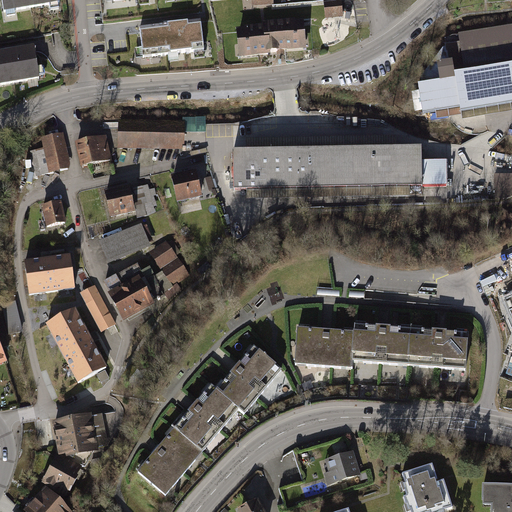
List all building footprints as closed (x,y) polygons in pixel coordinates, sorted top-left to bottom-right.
[(62,0),(3,0),(6,16),(63,9),(62,0)] [(342,0),(324,2),(326,19),(344,17),(342,0)] [(143,58),(205,51),(201,21),(140,28),(143,58)] [(305,26),(241,32),(243,56),(307,51),(305,26)] [(440,84),(419,88),(424,116),(461,110),(461,115),(511,106),(511,26),(459,35),(461,43),(445,46),(446,54),(447,53),(450,66),(438,69),(440,84)] [(39,51),(0,56),(0,91),(44,86),(39,51)] [(207,132),(207,118),(186,119),(186,133),(207,132)] [(119,122),(118,149),(184,150),(184,123),(119,122)] [(63,134),(42,139),(44,149),(49,175),(69,171),(71,165),(63,134)] [(236,155),(236,191),(250,190),(250,200),(449,198),(448,161),(425,162),(425,149),(398,149),(398,139),(246,141),(246,155),(236,155)] [(105,140),(78,146),(83,167),(110,161),(105,140)] [(31,152),(37,178),(49,175),(44,149),(31,152)] [(197,174),(172,180),(179,208),(203,202),(197,174)] [(511,175),(495,176),(495,200),(503,200),(511,196),(511,175)] [(128,190),(107,195),(112,220),(134,215),(128,190)] [(64,204),(42,210),(48,231),(69,225),(64,204)] [(141,228),(102,244),(111,266),(150,250),(141,228)] [(167,245),(152,255),(172,286),(187,276),(167,245)] [(27,264),(32,296),(74,290),(69,258),(27,264)] [(141,282),(111,299),(125,323),(155,307),(141,282)] [(94,287),(79,295),(101,334),(116,326),(94,287)] [(511,293),(503,297),(511,317),(511,293)] [(107,371),(76,311),(46,326),(77,387),(107,371)] [(408,367),(410,332),(355,328),(354,334),(352,364),(408,367)] [(352,364),(354,334),(296,329),(293,365),(351,370),(352,364)] [(466,373),(469,335),(410,332),(408,367),(466,373)] [(281,372),(254,348),(217,391),(239,410),(244,415),(281,372)] [(217,391),(212,387),(176,429),(202,452),(239,410),(217,391)] [(51,426),(57,456),(65,454),(66,458),(96,452),(89,418),(51,426)] [(202,452),(176,429),(139,473),(166,496),(202,452)] [(336,453),(347,452),(346,443),(335,444),(336,453)] [(355,450),(323,460),(330,484),(362,475),(355,450)] [(55,457),(42,484),(66,496),(79,470),(55,457)] [(436,463),(402,473),(413,511),(434,511),(456,506),(448,479),(441,481),(436,463)] [(510,486),(489,485),(487,511),(511,511),(511,494),(510,494),(510,486)] [(68,511),(43,491),(25,511),(68,511)] [(267,511),(260,498),(241,509),(243,511),(267,511)]
